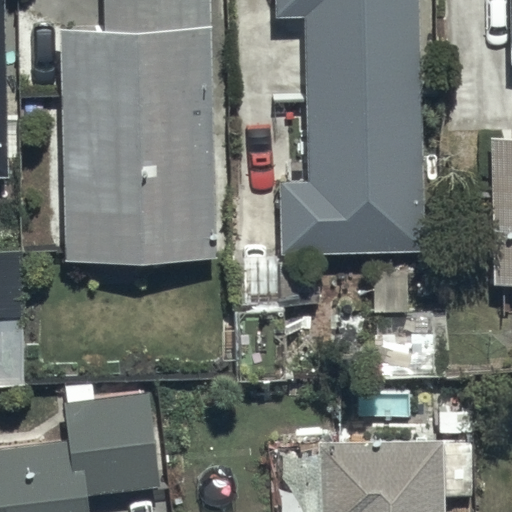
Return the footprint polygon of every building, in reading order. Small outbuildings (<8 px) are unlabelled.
[(60,218),(61,255),(198,253),(193,0),(88,0),(89,26),(57,27),(59,152),(47,152),(48,218),(60,218)] [(268,244),(412,242),(408,0),(260,0),(260,13),(293,13),(295,175),(267,175),(268,244)] [(474,278),(511,277),(511,0),(491,0),(493,60),(511,59),(511,134),(472,135),(474,278)] [(0,511),(69,511),(67,492),(138,484),(127,388),(47,397),(51,432),(0,437),(0,511)] [(430,511),(428,435),(305,438),(306,511),(430,511)]
